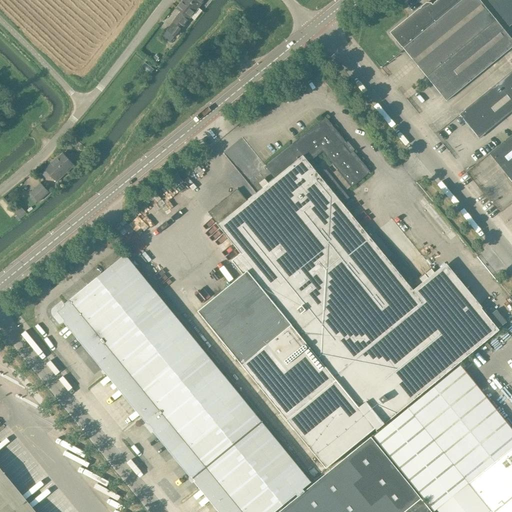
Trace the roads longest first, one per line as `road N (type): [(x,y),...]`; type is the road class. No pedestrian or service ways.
road 1 (tertiary): [(0,284),(314,28)]
road 2 (unclassified): [(511,258),(314,28)]
road 3 (unclassified): [(163,511),(0,313)]
road 4 (unclassified): [(85,106),(167,0)]
road 5 (unclassified): [(85,106),(0,19)]
